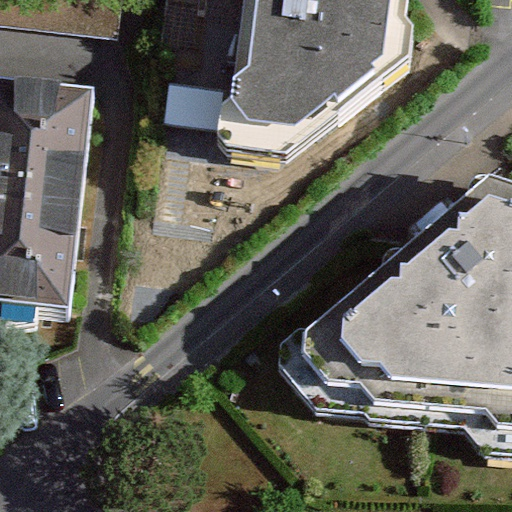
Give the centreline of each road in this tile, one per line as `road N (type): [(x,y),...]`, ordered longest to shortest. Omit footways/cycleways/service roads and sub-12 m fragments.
road 1 (residential): [(0,489),(511,50)]
road 2 (unknown): [(119,387),(125,79),(90,48),(22,35)]
